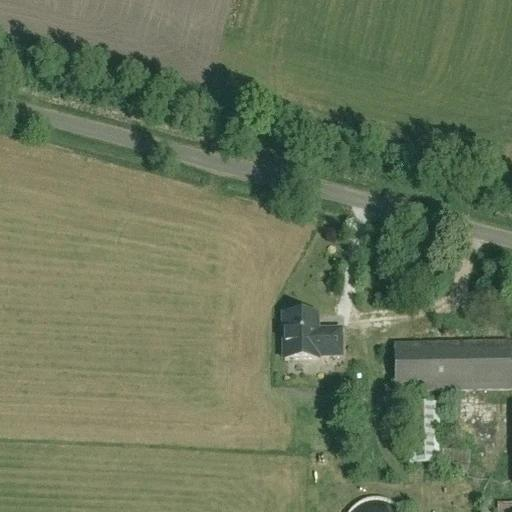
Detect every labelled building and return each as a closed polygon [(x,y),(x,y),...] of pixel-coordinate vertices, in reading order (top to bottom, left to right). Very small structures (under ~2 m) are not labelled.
[(316,316),(291,317),(283,317),(284,362),(316,362),(316,359),(341,359),(340,332),(324,332),(324,334),(316,334),(316,316)] [(511,343),(392,347),(393,395),(511,392),(511,343)] [(439,405),(406,405),(406,467),(439,467),(439,405)] [(469,453),(441,453),(441,475),(468,475),(469,453)] [(381,501),(369,501),(357,505),(351,511),(350,511),(399,511),(396,508),(389,504),(381,501)]
